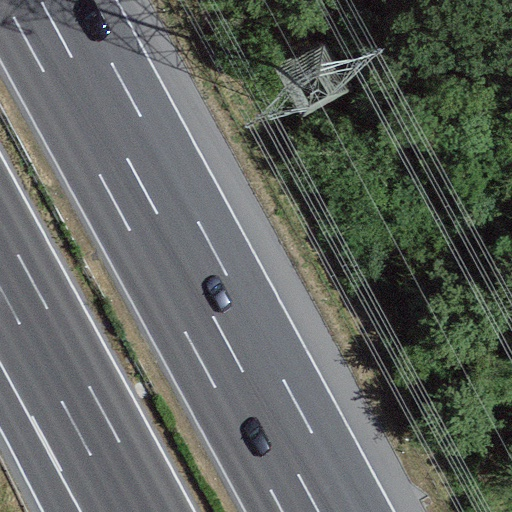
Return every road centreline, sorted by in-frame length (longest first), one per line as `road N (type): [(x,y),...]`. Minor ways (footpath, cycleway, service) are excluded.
road 1 (motorway): [(318,511),(41,0)]
road 2 (motorway): [(0,281),(129,511)]
road 3 (motorway): [(0,282),(92,511)]
